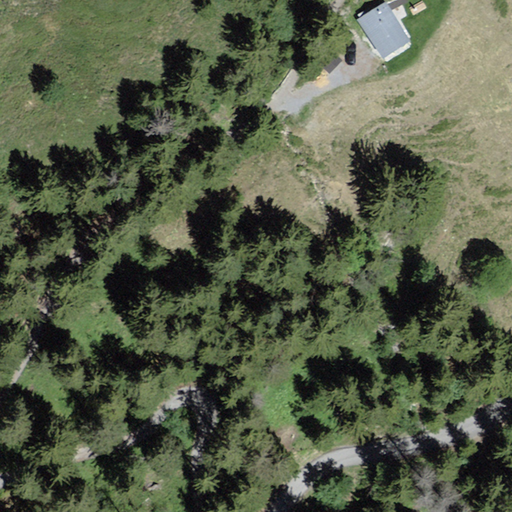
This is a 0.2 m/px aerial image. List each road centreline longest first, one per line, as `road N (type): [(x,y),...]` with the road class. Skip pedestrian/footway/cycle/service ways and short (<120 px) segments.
road 1 (track): [(0,393),(65,272),(109,224),(259,108),(349,0)]
road 2 (track): [(190,511),(205,413),(191,407),(131,445),(32,475),(0,473)]
road 3 (unclassified): [(511,398),(471,423),(318,469),(287,511)]
